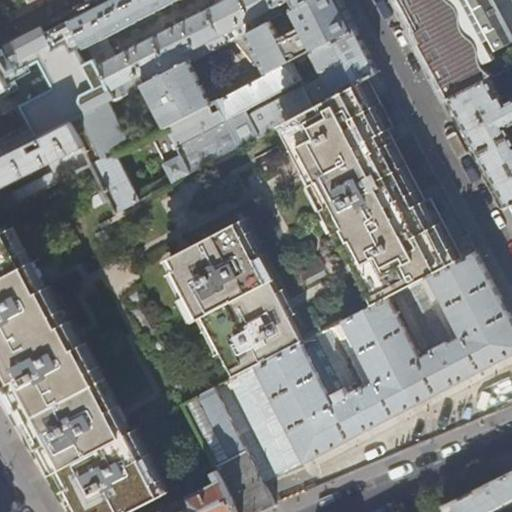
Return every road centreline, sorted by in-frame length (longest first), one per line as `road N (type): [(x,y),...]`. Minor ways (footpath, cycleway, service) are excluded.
road 1 (residential): [(511,268),(366,0)]
road 2 (residential): [(341,511),(511,439)]
